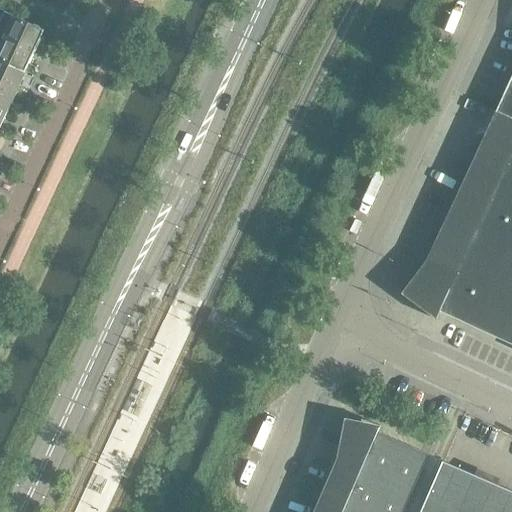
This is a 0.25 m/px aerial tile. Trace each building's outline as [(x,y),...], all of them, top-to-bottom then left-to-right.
[(5,11),(0,21),(0,34),(35,50),(44,30),(5,11)] [(0,58),(25,70),(35,50),(0,34),(0,58)] [(0,81),(16,90),(25,70),(0,58),(0,81)] [(511,75),(510,79),(496,110),(511,117),(511,75)] [(16,90),(0,81),(0,105),(7,109),(16,90)] [(511,117),(496,110),(491,121),(493,121),(485,137),(484,137),(484,138),(485,139),(479,151),(477,150),(476,150),(476,151),(477,151),(478,152),(473,164),(472,164),(471,165),(472,165),(468,174),(467,173),(467,174),(468,175),(462,187),(460,186),(460,187),(460,188),(461,188),(456,201),(455,200),(454,201),(455,201),(451,210),(450,210),(450,211),(451,211),(445,223),(444,222),(443,223),(443,224),(445,225),(428,259),(427,259),(426,259),(426,260),(428,261),(420,272),(418,271),(418,272),(419,273),(413,280),(412,280),(413,281),(407,289),(406,288),(401,293),(407,297),(408,296),(415,302),(415,303),(416,303),(416,302),(424,308),(423,309),(424,310),(425,309),(432,314),(431,316),(437,320),(438,319),(437,318),(440,311),(511,344),(511,117)] [(335,458),(412,492),(428,455),(429,454),(361,426),(362,422),(345,419),(340,445),(343,446),(338,458),(336,458),(335,458)] [(318,494),(358,511),(403,511),(412,492),(335,458),(335,459),(337,460),(331,472),(330,472),(330,473),(331,473),(327,482),(326,481),(325,482),(326,483),(321,495),(319,494),(318,494)] [(511,511),(511,490),(443,461),(420,511),(511,511)] [(358,511),(318,494),(318,495),(320,496),(315,508),(313,508),(313,509),(314,509),(312,511),(358,511)]
